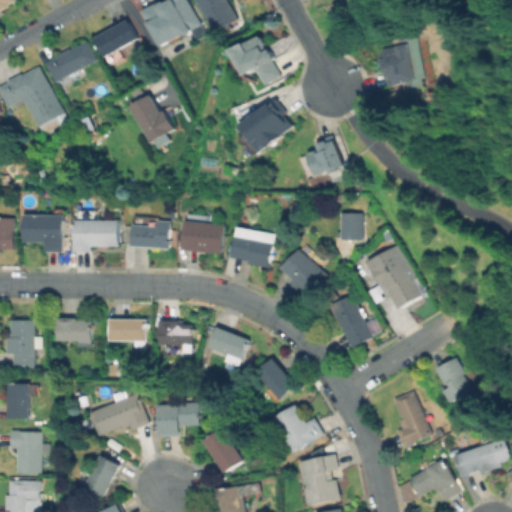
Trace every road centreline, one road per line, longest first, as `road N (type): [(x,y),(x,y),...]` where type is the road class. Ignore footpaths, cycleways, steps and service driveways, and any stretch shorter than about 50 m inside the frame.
road 1 (residential): [(259,307),(185,286),(0,283)]
road 2 (residential): [(385,511),(376,465),(341,391)]
road 3 (residential): [(452,326),(341,391)]
